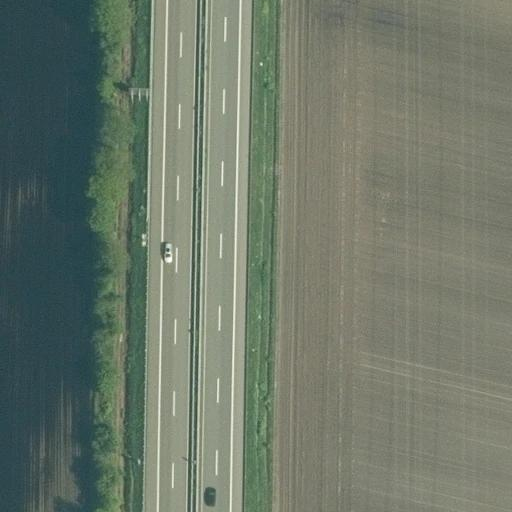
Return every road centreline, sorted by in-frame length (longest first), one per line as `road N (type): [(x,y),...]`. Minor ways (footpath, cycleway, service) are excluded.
road 1 (motorway): [(186,0),(173,511)]
road 2 (motorway): [(218,511),(231,0)]
